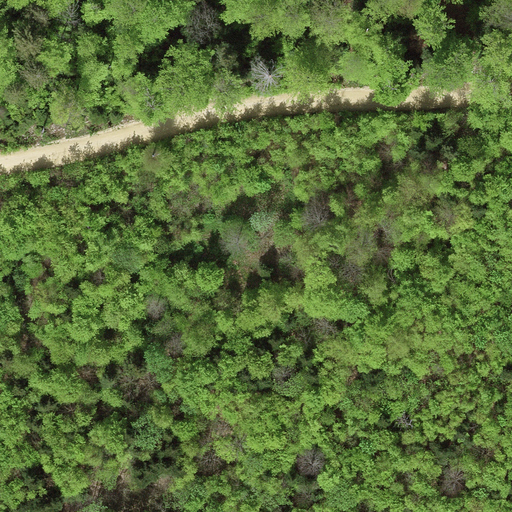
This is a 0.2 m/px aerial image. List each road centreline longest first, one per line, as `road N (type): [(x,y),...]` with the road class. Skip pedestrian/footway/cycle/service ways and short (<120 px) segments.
road 1 (track): [(0,162),(238,107),(511,86)]
road 2 (track): [(511,348),(111,511)]
